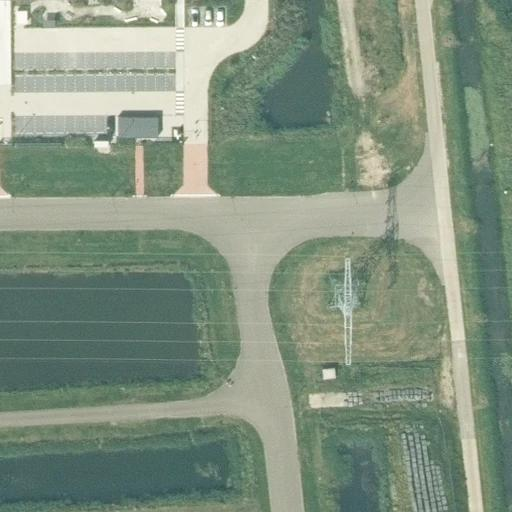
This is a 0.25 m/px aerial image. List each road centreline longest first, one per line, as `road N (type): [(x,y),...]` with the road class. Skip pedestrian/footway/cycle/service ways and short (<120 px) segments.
road 1 (tertiary): [(460,511),(413,207)]
road 2 (tertiary): [(378,209),(424,511)]
road 3 (unclassified): [(0,420),(271,403)]
road 4 (tertiary): [(0,215),(246,214)]
road 5 (tertiary): [(352,0),(378,209)]
road 6 (tertiary): [(413,207),(389,0)]
road 7 (tertiary): [(443,207),(423,0)]
road 8 (unclassified): [(246,214),(271,403)]
road 9 (unclassified): [(443,207),(460,395)]
road 10 (unclassified): [(460,395),(308,403)]
road 11 (tertiary): [(246,214),(378,209)]
